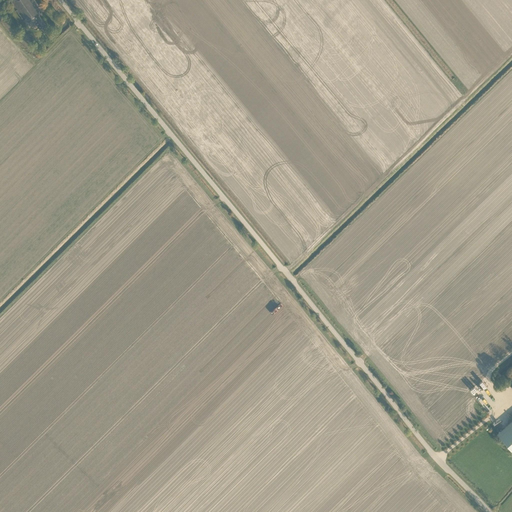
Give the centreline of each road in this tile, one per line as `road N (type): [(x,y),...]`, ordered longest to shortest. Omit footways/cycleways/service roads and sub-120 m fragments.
road 1 (tertiary): [(489,511),(59,0)]
road 2 (track): [(437,458),(507,403),(487,377),(511,352)]
